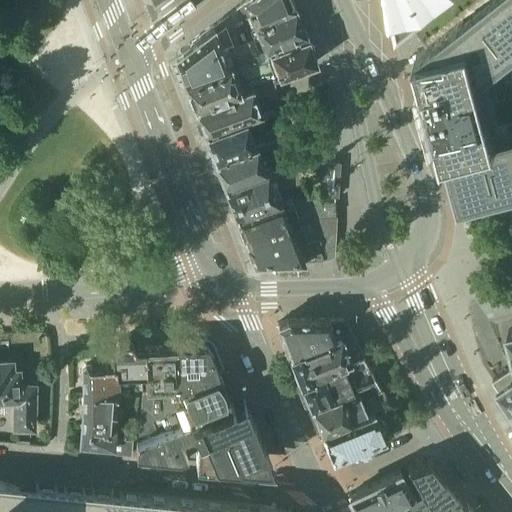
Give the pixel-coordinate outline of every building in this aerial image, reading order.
[(244,0),(236,7),(242,24),(267,14),(294,4),(292,0),(244,0)] [(511,0),(444,0),(414,24),(413,25),(427,43),(417,52),(474,205),(511,194),(511,0)] [(252,52),(306,32),(294,4),(267,14),(242,24),(252,52)] [(175,54),(185,80),(252,54),(246,39),(237,42),(227,14),(191,42),(190,42),(175,54)] [(267,58),(257,61),(264,80),(275,76),(317,61),(307,35),(266,51),(267,58)] [(185,80),(195,106),(196,106),(252,84),(264,80),(257,61),(255,54),(252,55),(252,54),(185,80)] [(252,84),(196,106),(206,132),(245,117),(256,113),(262,111),(252,84)] [(256,113),(258,120),(275,115),(272,107),(262,111),(256,113)] [(245,117),(206,132),(215,159),(255,144),(245,117)] [(279,127),(263,133),(265,139),(281,133),(279,127)] [(297,128),(255,144),(215,159),(216,159),(219,168),(222,176),(226,186),(292,158),(309,159),(297,128)] [(292,158),(226,186),(237,215),(236,216),(237,217),(290,197),(294,196),(288,180),(315,171),(320,171),(321,195),(337,194),(337,179),(338,179),(339,161),(309,159),(292,158)] [(237,217),(243,233),(243,232),(246,238),(299,218),(336,215),(335,200),(326,201),(326,195),(337,194),(321,195),(290,197),(237,217)] [(334,252),(335,248),(335,228),(336,226),(336,215),(299,218),(246,238),(253,260),(254,260),(255,260),(259,260),(259,261),(303,259),(329,257),(330,257),(333,255),(333,254),(334,252)] [(290,353),(290,354),(338,335),(351,329),(344,316),(287,318),(277,322),(290,353)] [(499,385),(511,405),(511,328),(508,329),(511,342),(511,376),(502,383),(501,384),(499,385)] [(301,380),(342,363),(363,354),(357,342),(344,347),(338,335),(290,354),(300,379),(301,380)] [(115,372),(142,370),(141,347),(134,347),(134,345),(130,339),(119,340),(113,347),(114,350),(110,350),(111,365),(115,365),(115,372)] [(169,382),(177,382),(204,343),(173,345),(174,366),(169,366),(169,382)] [(177,382),(178,384),(217,369),(208,345),(204,343),(177,382)] [(173,345),(141,347),(142,370),(141,390),(161,389),(161,383),(169,382),(169,366),(174,366),(173,345)] [(2,404),(16,402),(15,423),(33,424),(35,384),(19,383),(18,367),(12,367),(12,360),(1,360),(1,359),(0,358),(0,410),(3,410),(2,404)] [(354,387),(348,378),(342,363),(301,380),(311,405),(354,387)] [(82,380),(82,393),(114,394),(115,372),(115,365),(111,365),(92,367),(90,365),(84,365),(80,370),(79,377),(82,380)] [(230,403),(221,378),(217,369),(178,384),(183,396),(175,400),(160,414),(149,418),(153,429),(145,433),(145,424),(138,426),(137,439),(169,425),(230,403)] [(381,388),(371,369),(348,378),(354,387),(358,394),(365,391),(367,396),(381,388)] [(183,396),(178,384),(177,382),(169,382),(161,383),(161,389),(141,390),(138,426),(145,424),(145,433),(153,429),(149,418),(160,414),(175,400),(183,396)] [(322,431),(346,421),(366,412),(358,394),(354,387),(311,405),(312,405),(322,431)] [(82,393),(81,417),(113,420),(114,394),(82,393)] [(255,463),(254,459),(256,459),(256,458),(266,454),(268,453),(268,452),(265,453),(261,443),(263,442),(263,441),(261,442),(257,433),(259,431),(258,430),(256,431),(252,422),(254,421),(254,420),(252,421),(248,411),(250,410),(249,409),(247,410),(243,401),(245,400),(245,398),(243,399),(233,403),(231,404),(230,403),(169,425),(166,456),(180,457),(187,454),(189,456),(195,457),(196,457),(213,458),(214,460),(240,462),(239,462),(241,461),(242,462),(243,462),(245,461),(246,463),(247,463),(247,462),(249,461),(250,463),(251,463),(251,462),(253,462),(254,463),(255,463)] [(373,410),(366,412),(346,421),(360,445),(384,436),(373,410)] [(112,434),(113,420),(81,417),(80,441),(111,445),(112,434)] [(396,431),(401,429),(402,429),(397,420),(392,422),(396,431)] [(346,421),(322,431),(333,456),(333,457),(360,445),(346,421)] [(169,425),(137,439),(135,454),(166,456),(169,425)] [(412,490),(407,492),(417,511),(443,511),(466,502),(459,492),(444,474),(443,472),(430,456),(429,456),(425,458),(422,459),(420,460),(418,461),(416,461),(407,465),(419,485),(412,490)] [(400,469),(376,480),(389,503),(407,492),(412,490),(400,469)] [(0,480),(0,511),(16,511),(19,488),(12,485),(4,482),(0,480)] [(376,480),(348,494),(358,511),(373,511),(389,503),(376,480)] [(174,511),(176,496),(119,491),(117,506),(58,501),(54,502),(53,502),(51,506),(50,511),(174,511)] [(389,503),(373,511),(417,511),(407,492),(389,503)] [(293,511),(290,507),(176,496),(174,511),(293,511)] [(473,511),(466,502),(443,511),(473,511)]
